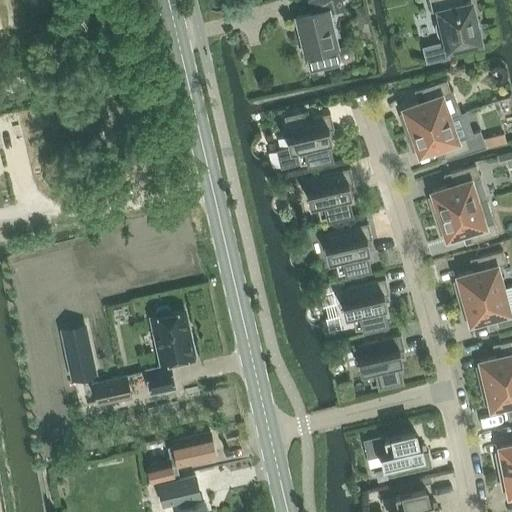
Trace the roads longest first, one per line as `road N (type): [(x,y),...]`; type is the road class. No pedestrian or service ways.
road 1 (tertiary): [(270,432),(169,0)]
road 2 (residential): [(447,388),(410,241),(366,113)]
road 3 (residential): [(270,432),(447,388)]
road 4 (residential): [(471,511),(447,388)]
